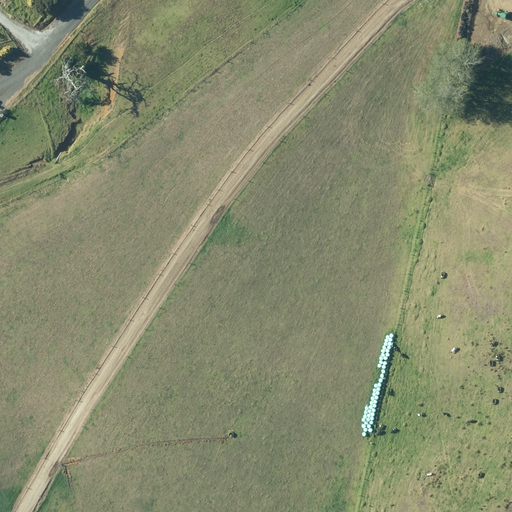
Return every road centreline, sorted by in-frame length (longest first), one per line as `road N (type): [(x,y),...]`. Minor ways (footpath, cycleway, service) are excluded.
road 1 (track): [(40,511),(143,326),(324,74),(415,0)]
road 2 (track): [(0,87),(100,0)]
